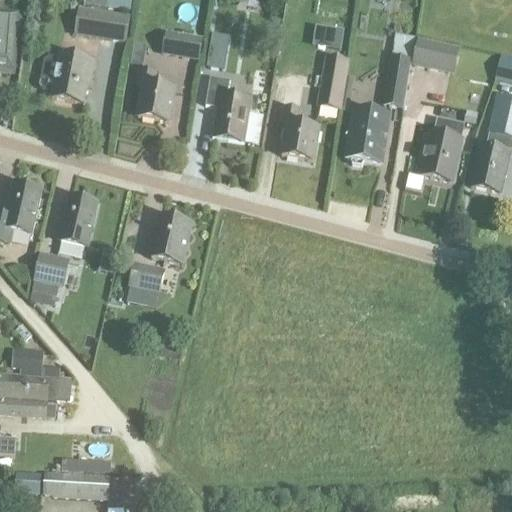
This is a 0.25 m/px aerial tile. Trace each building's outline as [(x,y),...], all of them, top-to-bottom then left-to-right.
[(86,0),(85,9),(131,16),(133,0),(86,0)] [(78,22),(75,38),(125,45),(129,20),(79,13),(78,22)] [(0,73),(10,74),(10,72),(13,72),(17,17),(0,15),(0,73)] [(166,37),(162,56),(198,63),(202,43),(166,37)] [(418,45),(412,72),(455,82),(461,55),(418,45)] [(511,60),(501,58),(495,82),(511,85),(511,60)] [(44,65),(39,90),(43,95),(52,97),(51,102),(82,108),(88,80),(91,81),(94,65),(60,59),(59,63),(50,61),(44,65)] [(323,79),(318,110),(340,114),(345,82),(348,63),(326,60),(323,79)] [(392,62),(384,109),(404,113),(412,65),(392,62)] [(143,90),(137,121),(169,127),(175,94),(152,90),(155,76),(141,73),(138,89),(143,90)] [(210,81),(205,110),(217,112),(212,142),(244,147),(251,104),(227,100),(230,84),(222,83),(210,81)] [(489,136),(486,151),(480,150),(470,191),(500,197),(509,157),(508,156),(511,141),(511,102),(498,99),(489,136)] [(287,128),(281,159),(313,165),(318,132),(296,128),(299,114),(285,112),(282,127),(287,128)] [(354,113),(346,162),(349,163),(351,168),(360,169),(364,165),(381,168),(389,119),(354,113)] [(430,138),(421,176),(425,177),(424,179),(452,185),(461,144),(464,129),(437,123),(434,137),(433,139),(430,138)] [(14,188),(7,219),(0,217),(0,246),(9,248),(12,234),(31,238),(41,194),(14,188)] [(70,201),(60,245),(87,251),(97,207),(70,201)] [(191,228),(160,221),(150,261),(182,268),(191,228)] [(57,303),(60,287),(66,288),(72,260),(41,253),(35,282),(36,282),(32,298),(57,303)] [(117,257),(104,254),(100,274),(112,277),(117,257)] [(156,309),(159,296),(164,274),(135,268),(127,302),(156,309)] [(35,365),(36,343),(7,342),(6,363),(35,365)] [(66,405),(68,385),(0,379),(0,402),(48,405),(48,404),(66,405)] [(0,417),(56,422),(57,409),(48,408),(48,405),(0,402),(0,417)] [(0,432),(0,431),(0,458),(16,460),(16,443),(0,442),(0,432)] [(59,452),(59,464),(87,464),(87,452),(59,452)] [(40,498),(41,478),(16,476),(15,497),(40,498)] [(44,478),(43,498),(46,499),(46,500),(108,504),(109,480),(48,476),(48,478),(44,478)]
